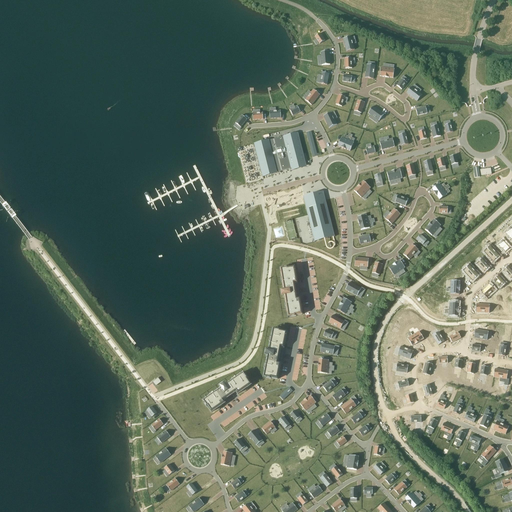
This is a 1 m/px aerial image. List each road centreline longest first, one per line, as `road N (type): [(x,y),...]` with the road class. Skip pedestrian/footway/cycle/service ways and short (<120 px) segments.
road 1 (unclassified): [(478,117),(473,60),(494,0)]
road 2 (residential): [(508,256),(467,293),(468,332),(449,350)]
road 3 (track): [(398,411),(420,408),(511,442)]
